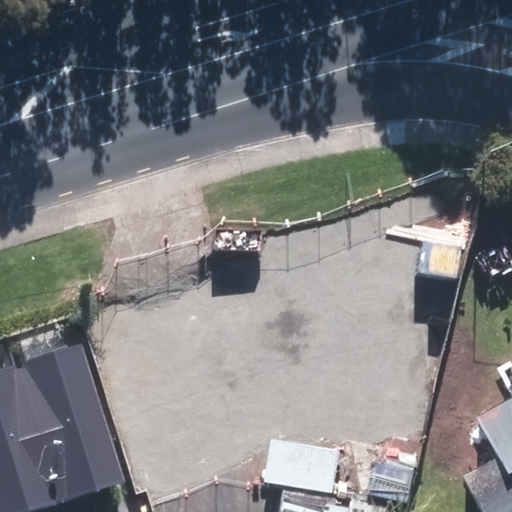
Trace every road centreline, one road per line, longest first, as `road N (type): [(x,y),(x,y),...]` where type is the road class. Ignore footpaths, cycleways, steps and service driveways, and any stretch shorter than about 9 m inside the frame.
road 1 (secondary): [(511,95),(477,82),(215,48)]
road 2 (secondary): [(215,48),(0,112)]
road 3 (secondary): [(366,0),(215,48)]
